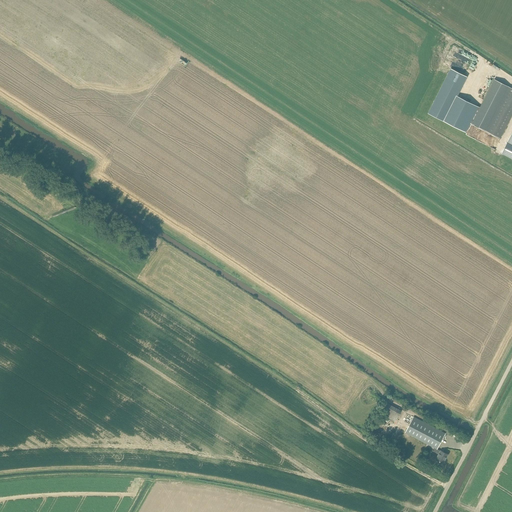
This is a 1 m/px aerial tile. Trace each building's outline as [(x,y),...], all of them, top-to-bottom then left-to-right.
[(450,68),(428,113),(445,121),(457,96),(467,76),(450,68)] [(480,107),(471,124),(486,131),(500,138),(511,115),(511,88),(494,79),(480,107)] [(457,96),(445,121),(467,133),(471,124),(480,107),(457,96)] [(511,132),(507,142),(502,153),(511,158),(511,132)] [(381,414),(392,420),(398,409),(387,403),(381,414)] [(436,459),(439,461),(443,463),(448,454),(441,450),(441,451),(437,449),(445,433),(441,431),(414,417),(405,433),(434,448),(433,451),(439,454),(436,459)]
